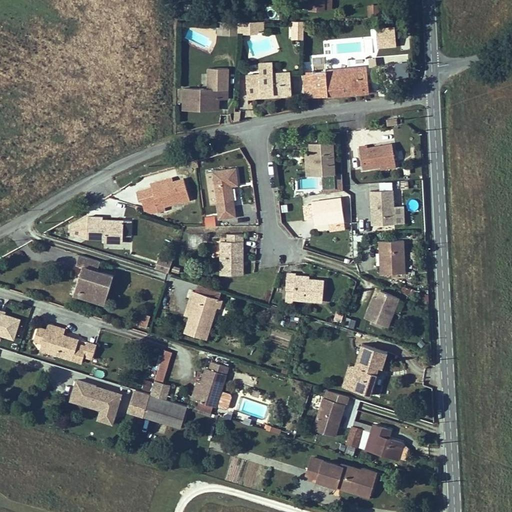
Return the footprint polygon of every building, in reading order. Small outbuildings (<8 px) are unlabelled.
[(323,0),(309,0),(310,8),(324,8),(323,0)] [(379,2),(367,3),(367,14),(379,14),(379,2)] [(220,21),(220,28),(225,28),(225,35),(239,35),(240,22),(220,21)] [(293,40),(304,40),(305,21),(293,21),(293,40)] [(393,26),(376,28),(378,46),(396,44),(393,26)] [(311,62),(312,72),(314,95),(369,91),(366,66),(325,70),(325,60),(311,62)] [(262,93),(275,91),(275,95),(291,94),(290,71),(246,75),(248,98),(262,96),(262,93)] [(312,72),(302,72),(304,96),(314,95),(312,72)] [(183,90),(183,111),(202,111),(202,106),(218,106),(218,89),(183,90)] [(309,143),(309,152),(310,175),(334,174),(333,142),(309,143)] [(391,143),(367,147),(367,144),(358,146),(362,168),(380,165),(394,162),(391,143)] [(234,168),(211,172),(216,204),(232,202),(230,185),(237,185),(234,168)] [(150,208),(187,197),(181,177),(170,180),(169,178),(149,183),(150,186),(136,190),(140,205),(150,208)] [(397,180),(397,189),(408,188),(408,179),(397,180)] [(380,181),(380,188),(393,187),(392,180),(380,181)] [(372,216),(373,224),(395,223),(392,189),(371,191),(372,203),(375,202),(376,216),(372,216)] [(343,222),(340,197),(311,201),(314,225),(343,222)] [(122,238),(123,232),(123,216),(106,215),(106,218),(102,218),(102,212),(88,212),(87,233),(103,234),(103,238),(122,238)] [(131,217),(123,216),(123,232),(130,232),(131,217)] [(242,270),(243,237),(227,237),(221,236),(220,270),(242,270)] [(381,264),(381,273),(404,273),(403,240),(380,241),(380,253),(382,253),(383,264),(381,264)] [(155,259),(169,263),(172,253),(159,249),(155,259)] [(98,299),(102,288),(106,289),(112,272),(95,267),(98,259),(76,252),(74,261),(82,264),(80,269),(77,271),(72,286),(82,289),(82,288),(86,286),(91,287),(89,296),(98,299)] [(293,291),(292,300),(322,302),(323,280),(309,279),(295,279),(295,275),(295,273),(286,273),(285,290),(293,291)] [(71,291),(89,296),(91,287),(86,286),(82,288),(82,289),(72,286),(71,291)] [(214,305),(217,296),(189,287),(186,296),(190,297),(185,313),(180,329),(202,336),(207,320),(211,304),(214,305)] [(103,300),(106,289),(102,288),(98,299),(103,300)] [(366,318),(388,327),(400,298),(381,291),(378,299),(375,305),(372,304),(366,318)] [(185,313),(190,297),(186,296),(181,312),(185,313)] [(0,328),(12,332),(18,313),(4,309),(0,307),(1,304),(0,303),(0,328)] [(146,327),(151,314),(139,310),(135,324),(146,327)] [(344,325),(354,327),(356,318),(346,316),(344,325)] [(64,332),(55,329),(56,323),(49,321),(47,326),(39,323),(35,336),(43,339),(41,347),(72,357),(77,340),(78,336),(64,332)] [(65,326),(56,323),(55,329),(64,332),(65,326)] [(223,343),(241,348),(243,340),(225,336),(223,343)] [(77,340),(72,357),(81,360),(83,353),(86,343),(77,340)] [(350,389),(371,396),(377,374),(376,373),(378,367),(383,368),(388,353),(362,344),(355,367),(357,368),(350,389)] [(216,406),(221,389),(228,366),(212,361),(210,368),(207,367),(202,384),(196,400),(216,406)] [(343,387),(350,389),(357,368),(355,367),(350,366),(343,387)] [(121,393),(76,379),(71,399),(101,409),(98,419),(112,423),(121,393)] [(198,383),(193,399),(196,400),(202,384),(198,383)] [(348,396),(329,391),(327,398),(323,397),(313,429),(333,435),(340,415),(338,415),(339,411),(341,412),(344,403),(346,404),(348,396)] [(188,406),(151,394),(144,417),(181,428),(188,406)] [(387,438),(383,437),(386,429),(373,425),(366,449),(394,458),(399,442),(387,438)] [(346,443),(356,446),(361,429),(352,426),(346,443)] [(403,443),(399,442),(394,458),(398,459),(403,443)] [(305,477),(317,480),(323,460),(311,457),(305,477)] [(341,466),(323,460),(317,480),(336,486),(337,482),(357,488),(369,492),(375,471),(364,468),(363,470),(342,464),(341,466)] [(357,488),(337,482),(336,486),(356,492),(368,496),(369,492),(357,488)]
